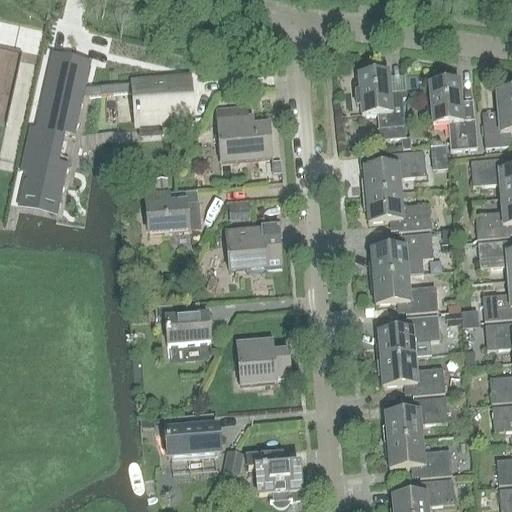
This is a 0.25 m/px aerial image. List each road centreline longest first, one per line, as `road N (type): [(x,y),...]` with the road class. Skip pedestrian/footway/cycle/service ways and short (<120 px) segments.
road 1 (residential): [(334,511),(291,22)]
road 2 (residential): [(511,51),(291,22)]
